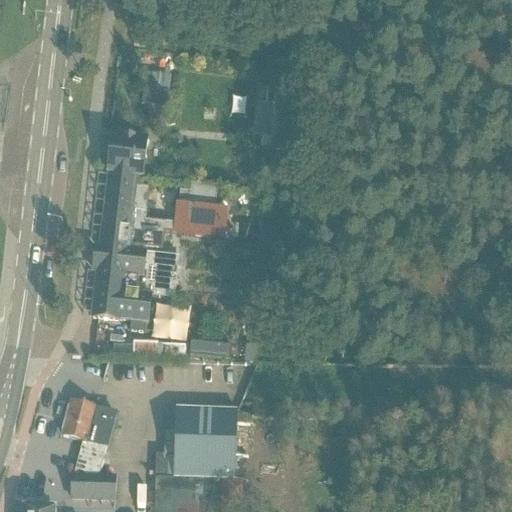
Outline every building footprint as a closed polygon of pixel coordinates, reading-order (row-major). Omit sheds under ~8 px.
[(144,50),(145,39),(134,37),(133,48),(144,50)] [(156,88),(144,86),(142,108),(166,111),(168,97),(155,95),(156,88)] [(267,90),(266,105),(287,107),(288,92),(267,90)] [(112,137),(106,194),(134,197),(136,180),(142,180),(147,141),(112,137)] [(216,209),(217,187),(185,185),(184,207),(216,209)] [(106,194),(100,250),(128,253),(134,197),(106,194)] [(228,215),(178,210),(176,235),(225,240),(228,215)] [(176,303),(181,260),(96,251),(94,273),(98,273),(93,320),(147,326),(150,301),(176,303)] [(158,358),(159,348),(133,348),(133,358),(158,358)] [(162,361),(185,361),(185,350),(162,350),(162,361)] [(188,350),(188,362),(204,362),(204,351),(188,350)] [(346,389),(358,390),(359,375),(347,375),(346,389)] [(105,451),(107,451),(116,418),(71,406),(62,439),(83,445),(105,451)] [(438,423),(438,408),(271,406),(271,422),(438,423)] [(235,484),(236,415),(168,413),(167,435),(164,435),(164,458),(156,457),(155,492),(175,492),(175,500),(212,500),(215,483),(235,484)] [(98,480),(105,451),(83,445),(74,480),(98,480)] [(281,476),(282,467),(260,465),(260,475),(281,476)] [(115,481),(98,480),(74,480),(72,480),(72,502),(114,503),(115,481)] [(242,511),(244,484),(235,484),(215,483),(212,500),(209,511),(242,511)]
